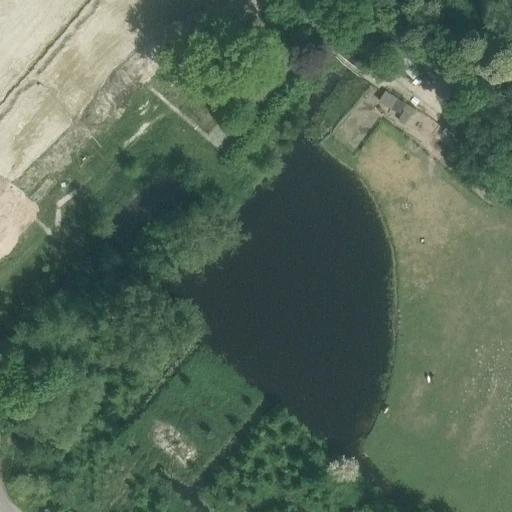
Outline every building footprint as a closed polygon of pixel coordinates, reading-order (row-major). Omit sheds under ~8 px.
[(129,0),(111,0),(102,11),(133,38),(146,23),(129,0)] [(157,0),(129,0),(146,23),(164,16),(157,0)] [(183,0),(157,0),(164,16),(166,20),(188,12),(186,7),(183,0)] [(102,11),(86,29),(118,56),(133,38),(102,11)] [(86,29),(71,47),(102,74),(118,56),(86,29)] [(71,47),(55,65),(86,92),(102,74),(71,47)] [(55,65),(39,83),(71,110),(86,92),(55,65)] [(36,80),(19,99),(58,132),(74,113),(71,110),(39,83),(36,80)] [(19,99),(3,118),(6,121),(38,148),(41,151),(58,132),(19,99)] [(6,121),(0,128),(0,147),(22,166),(38,148),(6,121)] [(0,147),(0,179),(6,184),(22,166),(0,147)] [(0,179),(0,206),(14,191),(6,184),(0,179)]
